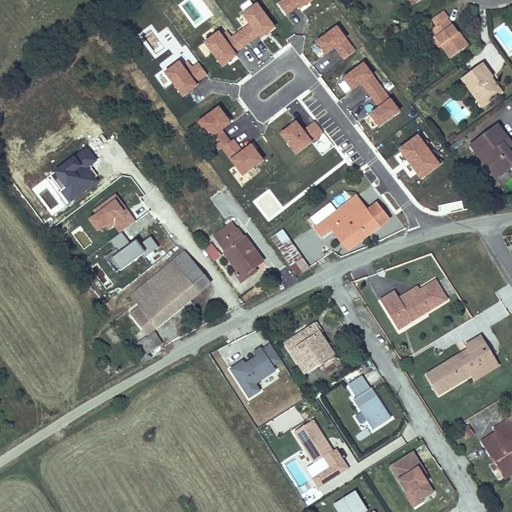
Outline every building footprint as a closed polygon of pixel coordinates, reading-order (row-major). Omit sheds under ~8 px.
[(438,26),(432,31),(443,46),(452,58),(470,45),(460,33),(459,34),(448,20),(450,19),(444,12),(433,20),(438,26)] [(443,46),(432,31),(429,32),(440,48),(443,46)] [(463,79),(479,100),(483,97),(489,105),(504,94),(497,83),(494,85),(491,81),(494,79),(495,78),(485,63),(463,79)] [(217,96),(200,108),(204,116),(222,103),(217,96)] [(483,97),(479,100),(484,108),(489,105),(483,97)] [(509,141),(498,126),(472,146),(483,161),(485,159),(499,176),(511,165),(511,154),(508,149),(505,144),(509,141)] [(458,137),(455,133),(446,139),(450,144),(458,137)] [(485,159),(483,161),(496,178),(499,176),(485,159)] [(317,231),(322,237),(331,231),(334,235),(347,252),(389,219),(383,211),(377,204),(368,211),(357,197),(334,214),(336,217),(317,231)] [(334,214),(315,228),(317,231),(336,217),(334,214)] [(260,222),(271,238),(282,230),(271,215),(260,222)] [(58,221),(48,229),(70,259),(80,251),(58,221)] [(219,245),(219,244),(225,253),(224,254),(238,272),(235,274),(242,283),(252,275),(250,272),(254,269),(263,263),(244,238),(238,230),(237,231),(232,224),(213,237),(219,245)] [(282,230),(271,238),(284,256),(295,248),(282,230)] [(331,231),(322,237),(325,242),(334,235),(331,231)] [(211,245),(205,249),(214,262),(220,258),(211,245)] [(295,248),(284,256),(298,276),(309,268),(295,248)] [(132,296),(141,308),(171,284),(187,303),(210,284),(184,253),(132,296)] [(72,262),(84,277),(95,269),(83,254),(72,262)] [(95,269),(84,277),(95,293),(106,284),(95,269)] [(395,293),(381,303),(391,319),(405,310),(412,321),(446,300),(435,282),(418,292),(401,303),(399,299),(395,293)] [(171,284),(141,308),(131,315),(147,336),(187,303),(171,284)] [(511,308),(511,288),(510,284),(497,290),(506,311),(511,308)] [(416,288),(399,299),(401,303),(418,292),(416,288)] [(394,292),(379,301),(381,303),(395,293),(394,292)] [(405,310),(391,319),(398,330),(412,321),(405,310)] [(319,334),(314,326),(285,345),(304,374),(333,355),(319,334)] [(104,336),(115,344),(120,338),(109,330),(104,336)] [(132,347),(142,363),(150,359),(147,354),(161,346),(155,335),(148,339),(147,339),(132,347)] [(438,396),(471,376),(468,371),(477,366),(478,368),(487,363),(485,360),(493,356),(482,337),(466,347),(468,351),(471,357),(466,360),(462,354),(426,376),(438,396)] [(249,399),(280,379),(273,368),(281,363),(281,362),(271,346),(262,351),(261,349),(254,354),(257,360),(246,366),(243,362),(230,371),(249,399)] [(471,357),(468,351),(462,354),(466,360),(471,357)] [(474,381),(499,366),(493,356),(485,360),(487,363),(478,368),(477,366),(468,371),(471,376),(474,381)] [(109,367),(105,362),(101,366),(104,371),(109,367)] [(356,400),(370,391),(362,378),(347,387),(356,400)] [(390,420),(371,390),(370,391),(356,400),(353,402),(373,432),(390,420)] [(277,436),(304,418),(296,406),(269,423),(277,436)] [(511,417),(495,429),(497,433),(511,423),(511,417)] [(331,454),(312,422),(294,434),(313,465),(324,458),(331,454)] [(511,423),(497,433),(482,442),(495,463),(499,469),(509,463),(511,467),(511,423)] [(467,426),(462,429),(469,439),(473,436),(467,426)] [(319,488),(336,477),(343,473),(349,469),(337,450),(331,454),(324,458),(331,469),(313,480),(319,488)] [(413,454),(391,468),(408,496),(406,497),(413,508),(422,503),(420,501),(433,494),(422,477),(426,475),(413,454)] [(511,467),(509,463),(499,469),(505,479),(511,473),(511,467)] [(367,511),(355,492),(333,505),(337,511),(367,511)]
